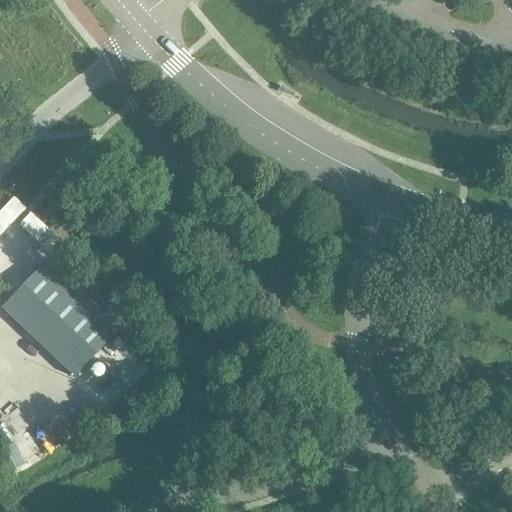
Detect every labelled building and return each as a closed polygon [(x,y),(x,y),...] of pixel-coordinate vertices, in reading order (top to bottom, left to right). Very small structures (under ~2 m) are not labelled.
[(0,231),(23,206),(12,196),(0,208),(0,231)] [(18,225),(47,251),(57,240),(52,235),(29,213),(18,225)] [(1,309),(74,378),(115,335),(43,265),(1,309)] [(117,390),(97,401),(102,410),(122,399),(117,390)] [(18,413),(0,422),(0,433),(3,439),(25,426),(18,413)] [(42,449),(23,460),(27,468),(46,457),(42,449)]
